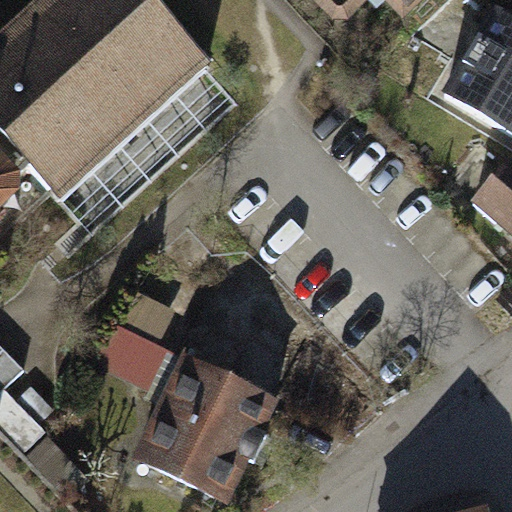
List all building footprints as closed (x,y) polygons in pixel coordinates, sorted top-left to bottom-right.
[(162,0),(61,0),(0,53),(0,128),(65,203),(221,67),(162,0)] [(511,52),(481,99),(511,122),(511,52)] [(0,213),(24,191),(0,165),(0,213)] [(511,176),(486,208),(511,229),(511,176)] [(281,423),(321,335),(227,293),(188,381),(281,423)] [(242,511),(281,423),(188,381),(148,469),(242,511)]
